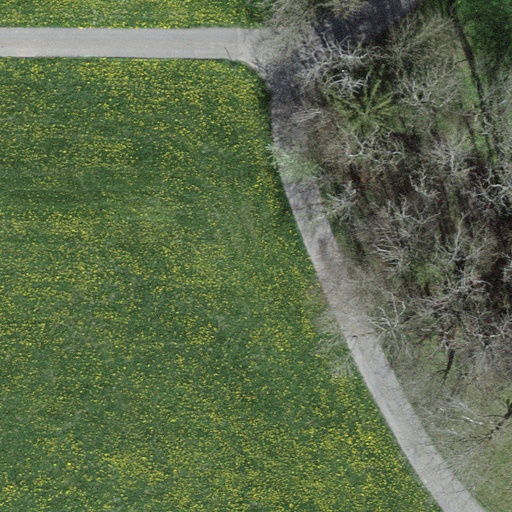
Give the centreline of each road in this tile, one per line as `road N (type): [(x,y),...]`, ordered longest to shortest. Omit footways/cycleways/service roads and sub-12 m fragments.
road 1 (unclassified): [(275,44),(300,171),(355,329),(452,511)]
road 2 (unclassified): [(275,44),(0,39)]
road 3 (unclassified): [(392,0),(275,44)]
